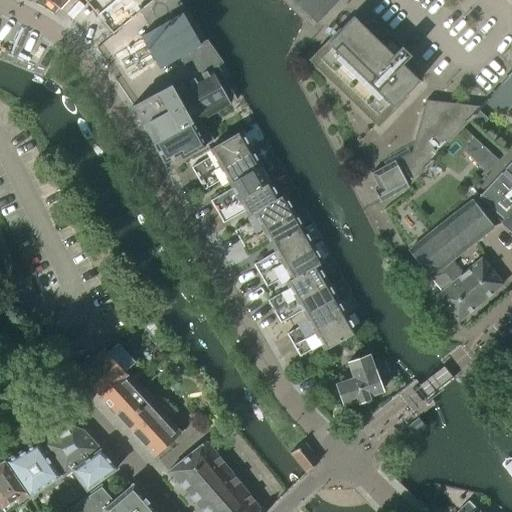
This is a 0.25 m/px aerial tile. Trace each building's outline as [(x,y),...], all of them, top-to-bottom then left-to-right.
[(50,0),(60,8),(66,0),(50,0)] [(84,0),(112,34),(153,0),(84,0)] [(181,11),(182,13),(186,11),(178,0),(153,0),(140,11),(150,29),(181,11)] [(284,0),(306,20),(326,0),(284,0)] [(159,67),(178,55),(199,42),(182,13),(181,11),(150,29),(140,35),(157,63),(159,67)] [(400,46),(391,55),(352,17),(311,59),(377,123),(418,81),(401,64),(409,55),(400,46)] [(199,42),(178,55),(192,79),(217,65),(222,62),(206,39),(200,43),(199,42)] [(511,43),(500,57),(511,68),(511,71),(511,72),(511,71),(511,43)] [(143,98),(133,104),(137,111),(155,141),(192,119),(195,123),(236,99),(226,80),(217,65),(192,79),(175,89),(171,81),(143,98)] [(511,72),(484,101),(500,116),(511,102),(511,72)] [(395,162),(408,185),(479,107),(477,106),(449,103),(425,100),(410,154),(395,162)] [(192,119),(155,141),(165,160),(180,151),(183,156),(214,138),(208,129),(201,133),(195,123),(192,119)] [(192,165),(198,176),(252,145),(242,128),(210,146),(214,152),(192,165)] [(226,174),(229,180),(261,161),(252,145),(198,176),(205,187),(226,174)] [(488,152),(477,164),(486,172),(497,160),(488,152)] [(511,159),(478,197),(503,220),(499,224),(511,235),(511,159)] [(375,192),(379,201),(407,186),(408,185),(395,162),(394,160),(370,172),(378,186),(373,189),(375,192)] [(211,199),(217,210),(271,179),(261,161),(229,180),(233,186),(211,199)] [(249,215),(254,212),(254,211),(281,195),(280,195),(271,179),(217,210),(224,221),(245,209),(249,215)] [(236,229),(242,240),(295,209),(285,192),(280,195),(281,195),(254,211),(254,212),(257,217),(236,229)] [(407,250),(429,275),(493,226),(470,200),(407,250)] [(269,239),(273,244),(305,226),(295,209),(242,240),(248,251),(269,239)] [(255,262),(261,273),(315,242),(305,226),(273,244),(276,250),(255,262)] [(289,272),(292,277),(292,278),(318,263),(319,263),(325,260),(315,242),(261,273),(268,284),(289,272)] [(434,294),(456,322),(502,284),(480,258),(470,265),(464,258),(456,264),(451,258),(429,275),(441,289),(434,294)] [(269,298),(276,310),(328,280),(319,263),(318,263),(292,278),(292,277),(286,280),(290,286),(269,298)] [(302,309),(305,314),(337,296),(328,280),(276,310),(282,321),(302,309)] [(288,332),(294,343),(347,313),(337,296),(305,314),(309,320),(288,332)] [(347,313),(294,343),(301,355),(322,342),(326,349),(358,331),(347,313)] [(81,377),(110,408),(135,385),(123,372),(134,361),(118,341),(81,377)] [(389,375),(384,360),(373,364),(370,355),(350,362),(355,378),(337,384),(344,404),(359,399),(360,402),(369,399),(368,396),(383,391),(378,378),(389,375)] [(135,385),(110,408),(154,456),(179,433),(135,385)] [(408,426),(414,433),(423,426),(417,419),(408,426)] [(25,449),(49,483),(59,476),(61,478),(70,471),(100,449),(83,430),(70,426),(36,443),(25,449)] [(262,511),(263,511),(206,440),(168,472),(203,511),(262,511)] [(290,452),(307,473),(320,461),(305,442),(290,452)] [(3,461),(28,497),(47,484),(49,483),(25,449),(3,461)] [(100,449),(70,471),(84,490),(114,469),(100,449)] [(0,506),(3,511),(5,511),(28,497),(3,461),(0,462),(0,506)] [(155,511),(131,484),(114,499),(101,484),(68,509),(70,511),(155,511)] [(63,506),(76,496),(71,488),(57,497),(63,506)]
